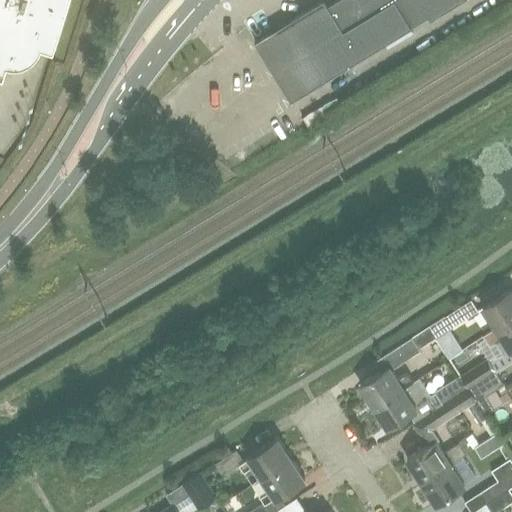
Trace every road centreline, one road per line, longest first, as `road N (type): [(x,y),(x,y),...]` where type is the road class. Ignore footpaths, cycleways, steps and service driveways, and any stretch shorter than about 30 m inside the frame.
road 1 (primary): [(1,247),(35,224),(212,0)]
road 2 (primary): [(160,0),(1,247)]
road 3 (residential): [(384,511),(315,403)]
